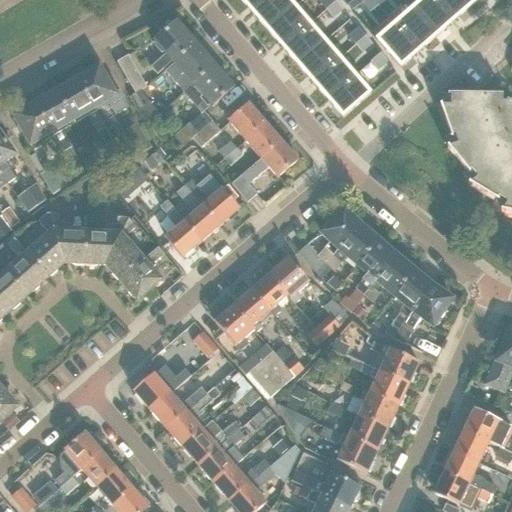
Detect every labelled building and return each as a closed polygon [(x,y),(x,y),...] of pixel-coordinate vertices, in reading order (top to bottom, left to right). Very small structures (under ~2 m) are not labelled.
[(268,0),(239,0),(252,14),(268,0)] [(294,8),(287,0),(268,0),(252,14),(267,32),(294,8)] [(335,3),(331,0),(323,0),(317,5),(324,13),(335,3)] [(378,10),(370,0),(367,0),(362,4),(370,16),(378,10)] [(386,5),(382,0),(370,0),(378,10),(386,5)] [(432,0),(423,0),(411,11),(435,38),(453,23),(432,0)] [(462,0),(432,0),(453,23),(470,8),(462,0)] [(462,0),(470,8),(479,0),(462,0)] [(341,10),(335,3),(324,13),(330,20),(341,10)] [(309,25),(294,8),(267,32),(282,49),(309,25)] [(411,11),(394,26),(418,53),(435,38),(411,11)] [(176,23),(154,42),(166,55),(152,68),(157,74),(171,62),(173,64),(195,45),(176,23)] [(324,42),(309,25),(282,49),(297,66),(324,42)] [(394,26),(376,41),(400,69),(418,53),(394,26)] [(364,37),(358,30),(347,39),(353,46),(364,37)] [(370,44),(364,37),(353,46),(359,53),(370,44)] [(339,60),(324,42),(297,66),(312,84),(339,60)] [(192,86),(214,67),(195,45),(173,64),(192,86)] [(386,62),(380,55),(369,64),(375,72),(386,62)] [(136,95),(147,88),(128,56),(117,63),(136,95)] [(354,77),(339,60),(312,84),(327,101),(354,77)] [(193,139),(212,123),(204,113),(211,107),(212,108),(234,89),(214,67),(192,86),(183,94),(201,115),(175,137),(184,147),(193,139)] [(115,97),(98,68),(77,81),(93,110),(96,109),(106,102),(115,117),(128,109),(119,94),(115,97)] [(511,68),(511,72),(511,97),(505,98),(507,106),(502,106),(502,98),(448,97),(448,98),(450,98),(450,109),(442,109),(441,107),(440,107),(451,140),(454,139),(457,147),(450,149),(449,148),(448,149),(469,176),(472,174),(477,181),(470,186),(469,185),(468,186),(498,204),(500,201),(507,205),(503,213),(501,212),(500,214),(511,215),(511,68)] [(158,89),(170,79),(165,72),(153,82),(158,89)] [(370,95),(354,77),(327,101),(342,119),(370,95)] [(106,128),(96,109),(93,110),(77,81),(68,86),(66,85),(54,92),(73,122),(85,115),(96,134),(106,128)] [(61,129),(73,122),(54,92),(44,98),(44,100),(35,105),(54,137),(68,162),(76,157),(71,148),(72,147),(61,129)] [(53,138),(54,137),(35,105),(13,118),(39,161),(45,157),(47,152),(40,141),(51,134),(53,138)] [(150,105),(138,111),(144,123),(158,114),(150,105)] [(245,143),(265,125),(257,117),(259,115),(252,107),(250,109),(249,107),(229,124),(245,143)] [(193,139),(201,149),(204,146),(204,147),(220,132),(212,123),(193,139)] [(141,155),(152,148),(138,124),(127,130),(141,155)] [(261,160),(280,143),(265,125),(245,143),(261,160)] [(0,175),(7,185),(15,179),(4,164),(14,156),(0,135),(0,175)] [(224,160),(236,150),(231,143),(218,153),(224,160)] [(280,143),(261,160),(261,161),(232,186),(247,203),(257,195),(249,185),(268,169),(277,179),(297,162),(295,160),(297,158),(290,151),(288,152),(280,143)] [(236,150),(224,160),(231,167),(243,157),(236,150)] [(150,172),(164,163),(157,152),(143,162),(150,172)] [(92,157),(82,162),(88,173),(98,168),(92,157)] [(54,177),(49,169),(40,175),(52,196),(66,186),(60,174),(54,177)] [(184,188),(219,228),(228,220),(230,222),(237,216),(236,214),(238,212),(231,204),(237,198),(228,187),(222,192),(209,176),(196,187),(192,182),(184,188)] [(35,185),(16,198),(28,214),(47,200),(35,185)] [(202,243),(219,228),(184,188),(177,194),(195,215),(186,222),(185,223),(202,243)] [(84,267),(85,234),(67,233),(67,225),(58,224),(61,197),(44,209),(45,212),(47,215),(48,216),(63,264),(64,264),(72,265),(74,266),(84,267)] [(185,223),(186,222),(167,202),(160,209),(170,219),(169,220),(177,230),(166,240),(183,260),(185,258),(186,260),(194,253),(192,251),(202,243),(185,223)] [(11,229),(20,223),(9,208),(1,214),(11,229)] [(326,264),(360,227),(344,211),(327,228),(324,227),(321,230),(321,233),(320,235),(331,244),(318,257),(307,246),(298,254),(316,275),(325,266),(325,265),(326,265),(326,264)] [(57,270),(64,264),(63,264),(48,216),(47,215),(38,223),(49,235),(27,254),(48,278),(49,277),(51,277),(56,272),(57,270)] [(153,239),(163,230),(150,215),(140,224),(153,239)] [(0,241),(11,232),(0,218),(0,241)] [(105,267),(129,222),(128,221),(118,220),(117,227),(109,227),(107,235),(85,234),(84,267),(95,267),(97,266),(106,267),(105,267)] [(144,262),(143,261),(124,240),(136,229),(129,222),(105,267),(106,267),(111,273),(111,275),(116,281),(118,281),(119,283),(144,262)] [(356,267),(377,241),(360,227),(326,264),(326,265),(333,272),(346,258),(356,267)] [(27,254),(14,240),(7,246),(20,260),(4,274),(25,298),(31,293),(33,293),(38,288),(39,286),(48,278),(27,254)] [(357,302),(397,258),(377,241),(356,267),(368,276),(356,290),(351,297),(357,302)] [(144,262),(119,283),(127,291),(127,294),(132,299),(134,300),(136,302),(143,296),(153,288),(161,281),(151,270),(156,267),(155,265),(164,256),(159,249),(143,261),(144,262)] [(397,258),(357,302),(366,310),(371,303),(372,304),(383,290),(393,298),(415,273),(397,258)] [(269,278),(287,298),(288,298),(290,300),(294,306),(301,300),(296,295),(308,284),(288,261),(285,263),(284,262),(277,268),(278,269),(269,278)] [(316,275),(315,276),(320,281),(330,270),(325,265),(325,266),(316,275)] [(402,329),(433,288),(432,287),(415,273),(393,298),(405,307),(385,335),(393,341),(402,329)] [(25,298),(4,274),(0,277),(0,314),(3,318),(12,310),(14,310),(19,305),(20,303),(25,298)] [(276,308),(287,298),(269,278),(267,279),(266,278),(259,284),(260,285),(251,293),(271,316),(274,318),(281,313),(276,308)] [(153,288),(143,296),(150,304),(159,296),(153,288)] [(452,300),(433,288),(402,329),(393,341),(403,345),(421,320),(432,329),(433,327),(437,327),(439,324),(438,320),(452,300)] [(261,325),(271,316),(251,293),(249,295),(247,294),(241,299),(242,301),(233,309),(253,332),(254,332),(256,334),(263,329),(258,324),(259,323),(261,325)] [(357,306),(348,300),(345,297),(339,304),(351,314),(357,306)] [(315,330),(325,340),(339,328),(347,318),(339,309),(331,302),(323,309),(330,317),(315,330)] [(358,307),(352,314),(361,321),(366,314),(358,307)] [(244,340),(253,332),(233,309),(230,311),(229,309),(223,315),(224,317),(215,324),(239,353),(249,346),(244,340)] [(349,339),(358,330),(350,323),(342,333),(349,339)] [(316,348),(325,340),(315,330),(306,337),(316,348)] [(511,371),(511,332),(508,331),(496,362),(494,361),(485,387),(503,394),(511,371)] [(208,360),(218,351),(203,333),(193,342),(208,360)] [(424,355),(429,344),(412,336),(407,346),(424,355)] [(349,348),(334,341),(330,350),(345,357),(349,348)] [(379,373),(408,387),(410,384),(411,385),(416,376),(414,375),(419,365),(390,351),(373,344),(369,352),(386,359),(379,373)] [(284,368),(285,367),(266,345),(238,368),(246,377),(249,374),(270,399),(294,378),(284,368)] [(333,365),(318,358),(314,368),(314,369),(329,376),(329,375),(333,365)] [(284,368),(294,378),(303,370),(293,360),(285,367),(284,368)] [(408,387),(379,373),(362,366),(361,368),(353,364),(350,369),(360,373),(359,374),(376,381),(369,395),(398,409),(399,406),(401,407),(405,398),(403,397),(408,387)] [(151,414),(171,396),(170,395),(180,388),(192,378),(185,370),(164,388),(154,377),(134,394),(136,396),(134,398),(141,406),(142,404),(151,414)] [(233,406),(251,390),(237,374),(232,379),(241,388),(228,400),(233,406)] [(398,409),(369,395),(342,383),(339,390),(349,395),(348,396),(365,403),(358,417),(387,431),(389,428),(390,429),(395,420),(393,419),(398,409)] [(195,406),(206,396),(200,389),(180,407),(171,396),(151,414),(166,431),(186,414),(195,406)] [(0,390),(0,423),(1,423),(11,414),(17,409),(14,406),(14,404),(9,398),(7,398),(0,390)] [(251,390),(242,399),(250,408),(259,399),(251,390)] [(301,403),(291,397),(285,408),(296,414),(301,403)] [(506,413),(511,404),(501,400),(497,409),(506,413)] [(276,406),(298,442),(313,423),(277,405),(276,406)] [(387,431),(358,417),(331,405),(327,413),(355,425),(348,439),(377,453),(378,450),(380,451),(384,442),(382,442),(387,431)] [(266,407),(258,414),(265,421),(273,415),(266,407)] [(511,455),(511,444),(504,441),(505,439),(493,434),(498,423),(474,412),(464,432),(488,444),(499,449),(511,455)] [(11,414),(1,423),(8,431),(18,422),(11,414)] [(202,433),(186,414),(166,431),(182,450),(202,433)] [(213,424),(202,433),(182,450),(198,468),(239,432),(232,424),(221,434),(213,424)] [(323,428),(323,429),(316,425),(313,430),(314,433),(319,436),(328,440),(344,447),(337,463),(366,476),(368,472),(370,473),(374,464),(372,464),(377,453),(348,439),(323,428)] [(214,486),(234,469),(233,468),(243,459),(234,448),(245,439),(239,432),(198,468),(214,486)] [(478,467),(488,444),(464,432),(453,455),(478,467)] [(81,472),(101,454),(93,445),(95,444),(88,436),(87,438),(85,436),(65,453),(61,457),(60,460),(60,467),(61,471),(64,475),(54,483),(61,489),(73,479),(81,472)] [(288,449),(281,442),(272,450),(280,458),(288,449)] [(508,464),(511,455),(499,449),(495,458),(508,464)] [(97,490),(117,473),(101,454),(81,472),(97,490)] [(473,476),(478,467),(453,455),(443,475),(492,498),(496,488),(485,483),(485,481),(473,476)] [(263,460),(243,479),(249,486),(270,468),(263,460)] [(270,468),(249,486),(250,487),(230,505),(236,511),(256,511),(265,505),(255,493),(276,475),(270,468)] [(250,487),(249,486),(243,479),(234,469),(214,486),(230,505),(250,487)] [(107,511),(132,491),(117,473),(97,490),(104,499),(91,510),(92,511),(107,511)] [(492,498),(443,475),(434,495),(459,507),(464,496),(475,501),(476,499),(488,505),(488,504),(492,498)] [(304,487),(350,509),(353,503),(357,502),(360,496),(359,492),(360,490),(331,476),(325,488),(308,480),(307,482),(293,476),(290,482),(304,488),(304,487)] [(79,486),(73,479),(61,489),(66,496),(79,486)] [(48,500),(58,492),(50,482),(40,490),(48,500)] [(299,498),(303,491),(295,487),(292,494),(299,498)] [(349,511),(350,509),(304,487),(304,488),(299,498),(317,506),(313,511),(349,511)] [(24,511),(30,511),(36,507),(23,489),(12,497),(24,511)] [(132,491),(107,511),(144,511),(148,509),(146,507),(148,506),(141,498),(140,499),(132,491)]
